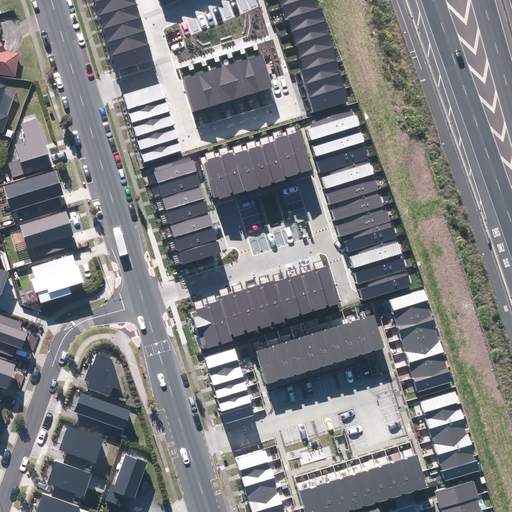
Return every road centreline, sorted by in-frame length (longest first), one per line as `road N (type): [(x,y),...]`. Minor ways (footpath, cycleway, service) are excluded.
road 1 (residential): [(144,302),(76,325),(59,345),(0,508)]
road 2 (motorway): [(511,224),(432,0)]
road 3 (residential): [(187,450),(364,397),(378,439)]
road 4 (secondary): [(79,96),(143,297)]
road 5 (residential): [(282,82),(290,107),(192,138),(171,68)]
road 6 (secondary): [(144,302),(187,450)]
